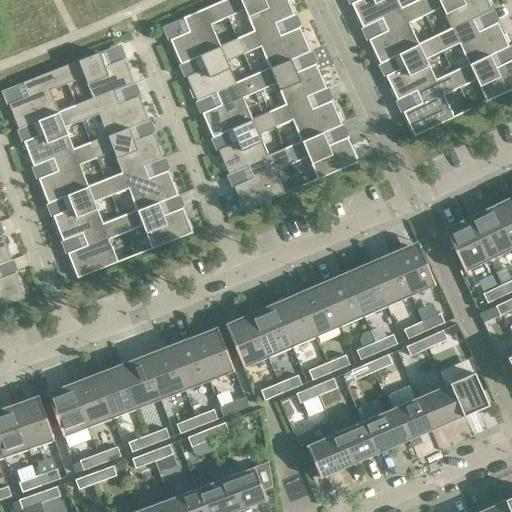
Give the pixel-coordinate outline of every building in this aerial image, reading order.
[(223,0),(220,2),(227,18),(244,11),(253,31),(253,32),(275,23),(275,24),(294,15),(292,12),(294,11),(290,2),(288,3),(287,0),(223,0)] [(358,0),(351,4),(356,16),(355,16),(359,26),(361,25),(362,28),(381,19),(380,18),(401,8),(397,0),(358,0)] [(425,16),(417,0),(401,8),(380,18),(381,19),(387,31),(368,40),(373,52),(372,52),(376,62),(378,61),(379,64),(398,55),(419,45),(418,44),(409,23),(425,16)] [(417,0),(425,16),(441,8),(451,28),(451,29),(472,19),(473,20),(491,11),(490,7),(491,7),(487,0),(417,0)] [(227,18),(220,2),(183,18),(188,32),(169,40),(175,52),(173,53),(177,62),(179,61),(180,65),(199,56),(220,46),(211,25),(227,18)] [(451,29),(451,28),(435,36),(442,52),(458,44),(468,64),(469,65),(489,55),(490,56),(509,47),(507,44),(508,43),(504,34),(503,34),(497,23),(478,32),(473,20),(472,19),(451,29)] [(253,32),(253,31),(236,39),(243,54),(260,47),(269,68),(269,69),(291,59),(291,60),(310,52),(308,49),(310,48),(306,39),(304,39),(299,27),(280,36),(275,24),(275,23),(253,32)] [(442,52),(435,36),(418,44),(419,45),(398,55),(404,67),(385,76),(391,88),(389,89),(394,98),(395,97),(397,100),(415,91),(436,81),(436,80),(426,60),(442,52)] [(243,54),(236,39),(220,46),(199,56),(204,68),(185,77),(191,89),(189,89),(193,99),(195,98),(196,101),(215,93),(215,92),(236,83),(227,62),(243,54)] [(104,67),(99,53),(61,68),(67,84),(84,78),(92,99),(114,91),(114,92),(134,84),(132,81),(134,80),(130,71),(129,71),(124,59),(104,67)] [(469,65),(468,64),(452,72),(459,88),(476,80),(486,101),(485,101),(485,103),(511,89),(511,59),(495,68),(490,56),(489,55),(469,65)] [(269,69),(269,68),(252,75),(259,91),(276,84),(285,105),(306,96),(307,97),(326,89),(324,85),(326,85),(322,75),(320,76),(315,64),(296,72),(291,60),(291,59),(269,69)] [(67,84),(61,68),(22,83),(28,97),(8,104),(13,117),(12,117),(15,127),(17,126),(18,129),(37,122),(37,121),(59,113),(58,112),(50,91),(67,84)] [(459,88),(452,72),(436,80),(436,81),(415,91),(421,103),(402,112),(408,124),(407,125),(411,134),(412,133),(414,137),(455,117),(454,116),(453,117),(443,95),(459,88)] [(259,91),(252,75),(236,83),(215,92),(215,93),(220,105),(201,113),(207,125),(205,126),(209,135),(211,135),(212,138),(231,130),(231,129),(252,120),(252,119),(243,98),(259,91)] [(92,99),(75,105),(82,121),(99,115),(107,136),(107,137),(129,128),(129,129),(148,121),(147,118),(148,117),(145,108),(143,108),(138,96),(119,104),(114,92),(114,91),(92,99)] [(285,105),(268,112),(275,128),(292,121),(301,141),(301,142),(322,133),(323,134),(342,125),(340,122),(342,121),(338,112),(336,113),(331,101),(312,109),(307,97),(306,96),(285,105)] [(82,121),(75,105),(58,112),(59,113),(37,121),(37,122),(42,134),(23,142),(28,154),(26,154),(30,164),(32,163),(33,167),(52,159),(52,158),(73,150),(73,149),(65,128),(82,121)] [(275,128),(268,112),(252,119),(252,120),(231,129),(231,130),(236,142),(217,150),(223,162),(221,163),(225,172),(227,171),(228,175),(247,167),(247,166),(268,156),(259,135),(275,128)] [(107,137),(107,136),(90,143),(96,159),(113,152),(122,173),(122,174),(143,165),(144,166),(163,158),(162,155),(163,154),(159,145),(158,146),(153,133),(134,141),(129,129),(129,128),(107,137)] [(301,142),(301,141),(284,149),(291,164),(308,157),(317,179),(316,179),(316,180),(358,162),(356,159),(358,158),(354,149),(352,149),(347,137),(328,146),(323,134),(322,133),(301,142)] [(96,159),(90,143),(73,149),(73,150),(52,158),(52,159),(57,171),(38,179),(42,191),(41,192),(45,201),(46,201),(48,204),(67,196),(67,195),(88,187),(88,186),(79,165),(96,159)] [(291,164),(284,149),(268,156),(247,166),(247,167),(252,179),(233,187),(238,199),(237,199),(241,209),(243,208),(244,212),(286,194),(285,192),(284,193),(274,172),(291,164)] [(122,174),(122,173),(105,180),(111,196),(128,189),(136,210),(136,211),(158,202),(158,203),(178,196),(176,192),(178,192),(174,182),(173,183),(168,171),(148,178),(144,166),(143,165),(122,174)] [(111,196),(105,180),(88,186),(88,187),(67,195),(67,196),(72,208),(52,216),(57,228),(56,229),(59,238),(61,238),(62,241),(81,233),(103,224),(102,224),(94,202),(111,196)] [(136,211),(136,210),(119,217),(126,233),(142,226),(151,248),(150,248),(150,250),(192,233),(191,230),(192,229),(189,219),(187,220),(182,208),(163,215),(158,203),(158,202),(136,211)] [(511,249),(511,205),(495,214),(511,249)] [(511,249),(495,214),(471,225),(489,261),(511,249)] [(126,233),(119,217),(102,224),(103,224),(81,233),(86,246),(67,253),(72,266),(70,266),(74,276),(75,275),(77,279),(119,262),(119,261),(117,261),(109,240),(126,233)] [(489,261),(471,225),(447,237),(464,273),(489,261)] [(0,264),(11,260),(10,257),(11,256),(8,247),(6,247),(2,235),(0,235),(0,264)] [(435,286),(419,249),(395,260),(410,296),(435,286)] [(392,252),(379,258),(382,265),(371,270),(387,307),(410,296),(395,260),(392,252)] [(368,263),(355,268),(358,276),(347,280),(363,317),(387,307),(371,270),(368,263)] [(0,306),(24,298),(23,294),(25,294),(21,284),(20,285),(15,273),(0,278),(0,306)] [(363,317),(347,280),(344,273),(331,278),(335,286),(323,291),(339,327),(363,317)] [(511,280),(501,286),(505,295),(511,291),(511,280)] [(320,283),(308,289),(311,296),(300,301),(315,337),(339,327),(323,291),(320,283)] [(505,295),(501,286),(483,294),(487,303),(505,295)] [(511,309),(511,298),(495,306),(499,316),(511,309)] [(315,337),(300,301),(276,311),(292,348),(315,337)] [(292,348),(276,311),(252,321),(268,358),(292,348)] [(249,314),(224,324),(243,368),(268,358),(252,321),(249,314)] [(440,314),(421,322),(426,331),(444,323),(440,314)] [(426,331),(421,322),(403,330),(407,339),(426,331)] [(446,340),(442,330),(424,339),(428,348),(446,340)] [(234,372),(220,335),(194,344),(209,382),(234,372)] [(392,335),(374,343),(378,352),(396,344),(392,335)] [(194,344),(192,337),(179,342),(181,349),(170,354),(185,391),(209,382),(194,344)] [(428,348),(424,339),(406,347),(410,356),(428,348)] [(378,352),(374,343),(356,351),(360,360),(378,352)] [(185,391),(170,354),(146,363),(160,400),(185,391)] [(345,355),(326,363),(330,373),(349,365),(345,355)] [(391,364),(387,355),(369,363),(373,372),(391,364)] [(160,400),(146,363),(122,372),(136,409),(160,400)] [(330,373),(326,363),(308,371),(312,380),(330,373)] [(373,372),(369,363),(351,371),(355,380),(373,372)] [(136,409),(122,372),(98,381),(112,419),(136,409)] [(95,374),(82,379),(85,386),(74,391),(88,428),(112,419),(98,381),(95,374)] [(473,374),(439,389),(446,405),(457,400),(465,418),(464,415),(487,406),(473,374)] [(297,375),(279,383),(283,393),(301,385),(297,375)] [(336,388),(332,378),(314,386),(318,396),(336,388)] [(71,383),(46,393),(63,438),(88,428),(74,391),(71,383)] [(283,393),(279,383),(260,391),(264,400),(283,393)] [(318,396),(314,386),(295,394),(299,403),(318,396)] [(446,405),(439,389),(417,398),(432,432),(431,430),(464,416),(464,418),(465,418),(457,400),(446,405)] [(38,396),(24,401),(27,408),(15,412),(28,450),(54,441),(38,396)] [(432,432),(417,398),(384,413),(391,429),(402,424),(410,442),(410,441),(409,439),(430,430),(431,432),(432,432)] [(219,407),(223,417),(242,409),(238,400),(219,407)] [(213,409),(195,417),(198,427),(217,419),(213,409)] [(28,450),(15,412),(0,417),(0,447),(4,458),(28,450)] [(391,429),(384,413),(362,422),(377,456),(376,454),(408,440),(409,442),(410,442),(402,424),(391,429)] [(198,427),(195,417),(176,424),(180,434),(198,427)] [(377,456),(362,422),(329,436),(336,453),(347,448),(355,466),(355,465),(354,463),(375,454),(376,456),(377,456)] [(228,433),(225,423),(206,430),(210,440),(228,433)] [(165,428),(146,435),(150,445),(169,438),(165,428)] [(210,440),(206,430),(187,437),(191,447),(210,440)] [(150,445),(146,435),(128,443),(131,452),(150,445)] [(336,453),(329,436),(306,447),(320,478),(353,464),(354,466),(355,466),(347,448),(336,453)] [(172,454),(169,445),(150,452),(154,461),(172,454)] [(117,447),(97,454),(100,464),(120,456),(117,447)] [(154,461),(150,452),(131,459),(135,469),(154,461)] [(100,464),(97,454),(78,461),(82,471),(100,464)] [(116,476),(112,466),(93,473),(97,483),(116,476)] [(254,468),(252,468),(219,481),(225,498),(236,493),(243,511),(242,509),(266,500),(254,468)] [(56,469),(37,476),(41,486),(60,479),(56,469)] [(97,483),(93,473),(75,480),(78,490),(97,483)] [(41,486),(37,476),(18,483),(22,492),(41,486)] [(225,498),(219,481),(196,489),(204,511),(233,511),(242,509),(242,511),(243,511),(236,493),(225,498)] [(7,486),(0,489),(0,499),(11,496),(7,486)] [(59,496),(56,487),(37,493),(41,503),(59,496)] [(204,511),(196,489),(163,502),(166,511),(204,511)] [(41,503),(37,493),(18,500),(22,510),(41,503)] [(511,511),(511,497),(495,505),(494,503),(497,511),(511,511)] [(166,511),(163,502),(140,511),(166,511)] [(497,511),(494,503),(493,503),(494,506),(479,511),(497,511)]
